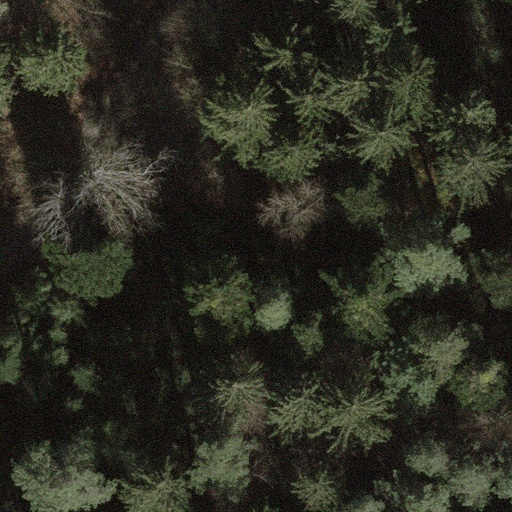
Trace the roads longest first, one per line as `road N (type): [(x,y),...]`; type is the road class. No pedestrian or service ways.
road 1 (track): [(180,0),(134,68),(123,157),(0,272)]
road 2 (track): [(312,0),(210,122),(123,157)]
